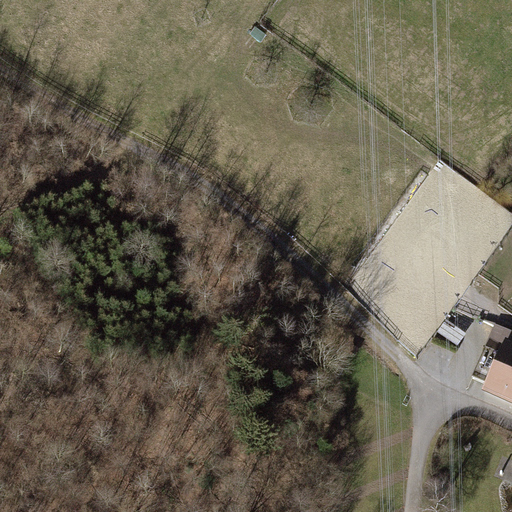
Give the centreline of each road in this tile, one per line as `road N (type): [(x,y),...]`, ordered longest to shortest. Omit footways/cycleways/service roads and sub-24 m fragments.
road 1 (track): [(0,51),(198,177),(288,246),(440,403)]
road 2 (residential): [(511,430),(440,403),(427,420),(413,511)]
